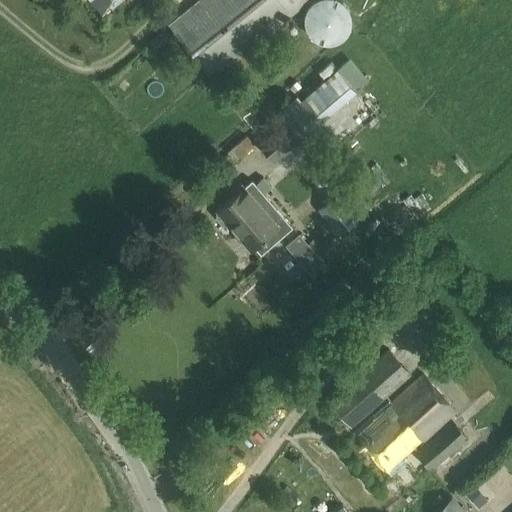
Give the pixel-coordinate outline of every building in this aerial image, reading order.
[(92,0),(101,11),(114,0),(92,0)] [(198,0),(169,24),(212,77),(307,0),(198,0)] [(361,51),(353,57),(365,74),(373,68),(361,51)] [(334,101),(352,89),(331,58),(313,71),(334,101)] [(287,115),(282,119),(257,141),(274,161),(299,139),(314,127),(296,107),(284,93),(275,101),(287,115)] [(343,105),(356,119),(366,109),(353,95),(343,105)] [(244,136),(224,153),(233,163),(253,146),(244,136)] [(292,227),(252,180),(244,187),(241,183),(232,191),(235,194),(217,210),(218,212),(216,214),(216,217),(223,225),(226,226),(228,224),(231,227),(232,225),(238,232),(237,234),(251,249),(254,247),(260,254),(292,227)] [(339,192),(317,209),(337,235),(358,218),(339,192)] [(314,353),(309,348),(303,353),(308,359),(314,353)] [(410,374),(389,350),(330,403),(351,427),(410,374)] [(357,434),(391,472),(406,459),(404,456),(455,410),(423,375),(357,434)] [(430,471),(467,439),(452,422),(415,454),(430,471)] [(437,511),(467,511),(452,495),(435,510),(437,511)]
